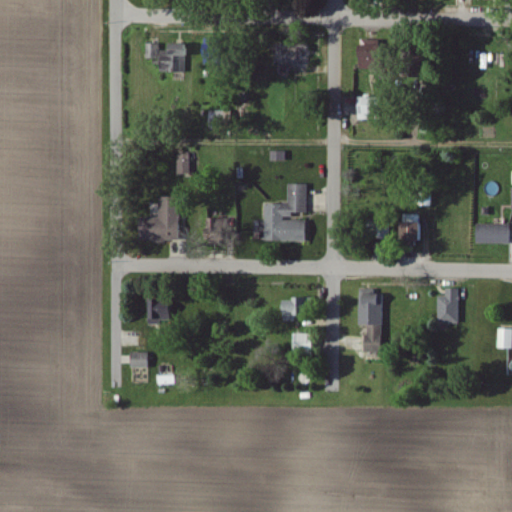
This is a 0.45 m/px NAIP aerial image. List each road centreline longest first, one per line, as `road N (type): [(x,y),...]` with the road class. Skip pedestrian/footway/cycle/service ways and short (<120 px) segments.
road 1 (residential): [(511,20),(114,12)]
road 2 (residential): [(119,261),(511,270)]
road 3 (residential): [(332,268),(334,0)]
road 4 (residential): [(119,261),(114,0)]
